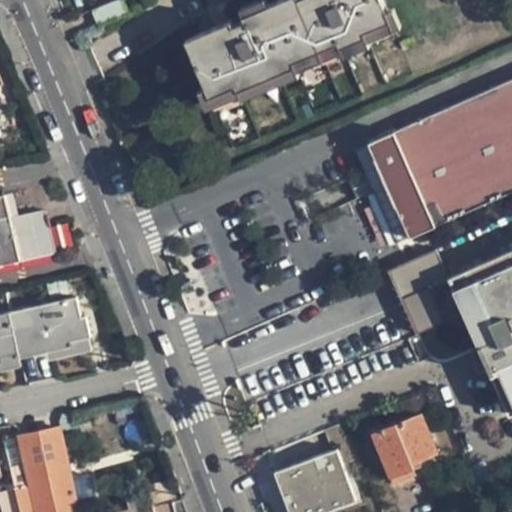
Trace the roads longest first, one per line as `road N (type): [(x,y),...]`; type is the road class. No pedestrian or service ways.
road 1 (secondary): [(24,0),(168,367)]
road 2 (residential): [(0,411),(168,367)]
road 3 (secondary): [(168,367),(221,511)]
road 4 (unknown): [(119,239),(0,273)]
